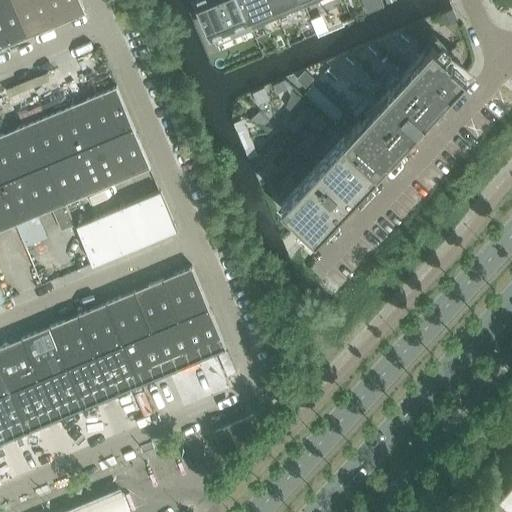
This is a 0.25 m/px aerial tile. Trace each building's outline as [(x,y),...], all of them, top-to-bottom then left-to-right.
[(0,0),(0,46),(85,11),(80,0),(0,0)] [(252,27),(241,0),(196,0),(197,1),(194,2),(201,17),(203,15),(211,34),(230,26),(233,35),(252,27)] [(278,16),(270,0),(241,0),(252,27),(278,16)] [(305,5),(302,0),(270,0),(278,16),(305,5)] [(403,30),(398,36),(406,43),(411,37),(403,30)] [(380,164),(469,68),(435,37),(346,133),(380,164)] [(305,71),(298,78),(305,85),(312,78),(305,71)] [(283,79),(273,84),(277,93),(287,88),(283,79)] [(0,180),(48,161),(133,125),(116,84),(87,97),(3,132),(0,133),(0,180)] [(264,87),(252,92),(257,105),(269,99),(264,87)] [(297,94),(291,101),(299,109),(306,102),(297,94)] [(308,104),(301,111),(310,119),(316,112),(308,104)] [(259,109),(249,119),(263,124),(268,119),(259,109)] [(318,114),(312,121),(320,129),(327,122),(318,114)] [(150,165),(133,125),(48,161),(65,201),(150,165)] [(246,127),(237,131),(241,139),(250,136),(246,127)] [(278,134),(271,141),(278,147),(285,140),(278,134)] [(316,232),(378,166),(344,135),(282,201),(316,232)] [(250,136),(241,139),(244,148),(254,145),(250,136)] [(289,143),(283,149),(289,154),(295,148),(289,143)] [(308,143),(300,151),(309,159),(317,151),(308,143)] [(298,154),(292,161),(302,169),(307,163),(298,154)] [(65,201),(48,161),(0,180),(0,228),(15,222),(51,206),(61,229),(74,224),(65,201)] [(176,228),(160,190),(132,202),(148,240),(176,228)] [(148,240),(132,202),(104,213),(119,251),(148,240)] [(119,251),(104,213),(76,225),(92,263),(119,251)] [(209,305),(192,265),(163,277),(180,318),(209,305)] [(180,318),(163,277),(135,289),(152,329),(180,318)] [(152,329),(135,289),(106,301),(123,341),(152,329)] [(123,341),(106,301),(78,312),(95,353),(123,341)] [(209,305),(180,318),(152,329),(123,341),(140,382),(226,346),(209,305)] [(95,353),(78,312),(50,324),(67,365),(95,353)] [(67,365),(50,324),(22,336),(39,376),(67,365)] [(39,376),(22,336),(0,345),(0,362),(11,388),(39,376)] [(123,341),(95,353),(67,365),(84,405),(140,382),(123,341)] [(0,392),(11,388),(0,362),(0,392)] [(67,365),(39,376),(11,388),(27,429),(84,405),(67,365)] [(0,440),(27,429),(11,388),(0,392),(0,440)] [(226,455),(254,425),(250,416),(216,430),(226,455)] [(511,511),(511,481),(497,499),(511,511)]
